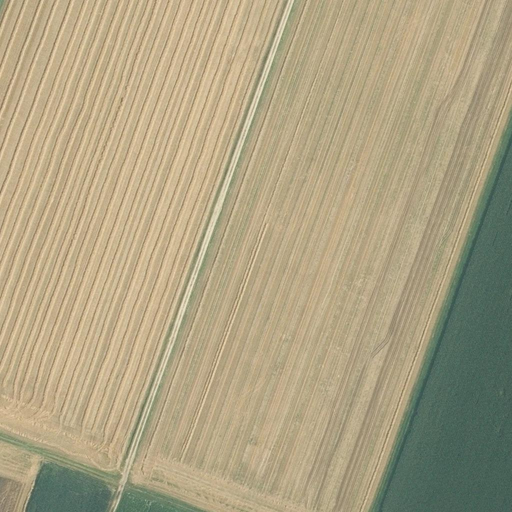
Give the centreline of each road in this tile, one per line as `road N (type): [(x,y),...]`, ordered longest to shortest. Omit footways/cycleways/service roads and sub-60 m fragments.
road 1 (track): [(291,0),(120,486)]
road 2 (track): [(511,127),(375,511)]
road 3 (track): [(189,511),(0,444)]
